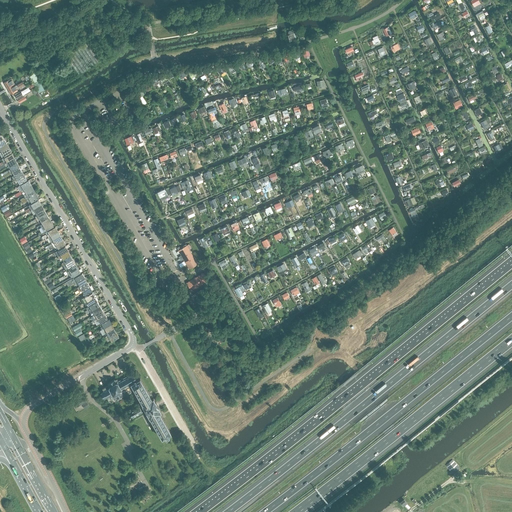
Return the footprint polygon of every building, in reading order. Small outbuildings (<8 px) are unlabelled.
[(483,12),(476,16),(479,21),(481,20),(486,17),(483,12)] [(432,16),(430,17),(432,21),(434,20),(440,17),(438,13),(432,16)] [(475,25),(470,28),(472,31),(473,30),(475,34),(477,32),(478,32),(475,25)] [(292,33),(286,35),(287,41),(294,39),(294,41),(297,40),(295,31),(292,32),(292,33)] [(430,37),(424,40),(427,45),(432,43),(431,41),(430,41),(429,39),(430,38),(430,37)] [(100,61),(86,41),(65,55),(78,75),(100,61)] [(307,49),(302,52),(305,58),(310,55),(307,49)] [(242,61),(237,64),(239,67),(241,66),(243,70),(246,68),(242,61)] [(231,63),(227,66),(230,72),(232,73),(233,73),(236,71),(234,68),(231,63)] [(222,64),(217,67),(220,72),(221,74),(222,74),(225,72),(226,72),(222,64)] [(193,69),(188,72),(192,78),(195,76),(197,75),(193,69)] [(39,78),(35,72),(29,75),(34,83),(37,89),(36,89),(40,97),(46,94),(42,86),(39,80),(40,80),(39,78)] [(363,72),(355,75),(357,81),(362,78),(361,76),(364,75),(363,72)] [(165,73),(159,76),(161,79),(162,82),(168,79),(165,73)] [(25,85),(21,78),(16,81),(20,88),(25,85)] [(18,90),(11,79),(4,83),(11,94),(18,90)] [(140,88),(136,91),(140,97),(144,94),(140,88)] [(466,111),(461,113),(462,116),(464,116),(466,119),(469,118),(466,111)] [(483,121),(480,123),(482,125),(484,129),(490,127),(488,124),(486,120),(483,121)] [(431,121),(426,124),(429,131),(434,128),(431,121)] [(237,127),(231,130),(233,132),(234,134),(234,136),(235,137),(237,136),(240,134),(241,133),(240,131),(239,132),(239,131),(240,130),(239,129),(238,129),(237,127)] [(131,136),(125,139),(127,144),(133,142),(131,136)] [(7,142),(0,146),(0,147),(1,149),(0,149),(0,152),(10,147),(7,142)] [(341,144),(335,147),(336,148),(336,149),(337,150),(339,154),(341,153),(340,151),(341,150),(341,149),(343,147),(344,147),(343,145),(342,146),(341,144)] [(0,152),(0,154),(1,154),(2,157),(12,151),(10,147),(0,152)] [(0,163),(1,165),(14,157),(12,153),(2,159),(3,161),(0,162),(0,163)] [(167,154),(160,157),(161,161),(164,160),(165,160),(166,163),(170,161),(169,158),(168,158),(167,154)] [(14,157),(1,165),(0,166),(2,168),(6,166),(7,167),(8,167),(17,162),(14,157)] [(246,158),(238,161),(240,164),(241,164),(241,165),(242,167),(248,164),(247,162),(247,161),(249,161),(247,157),(246,158)] [(17,162),(8,167),(9,170),(3,173),(4,175),(19,166),(17,162)] [(356,167),(355,168),(355,169),(357,173),(359,172),(360,174),(365,171),(364,169),(365,169),(363,165),(356,168),(356,167)] [(22,170),(19,166),(4,175),(5,177),(13,173),(14,175),(22,170)] [(22,170),(14,175),(16,177),(9,181),(10,183),(15,180),(25,175),(22,170)] [(27,179),(25,175),(15,180),(16,183),(19,181),(20,183),(27,179)] [(340,175),(334,178),(337,184),(343,181),(340,175)] [(21,190),(31,184),(28,180),(21,184),(23,187),(20,188),(21,190)] [(257,180),(253,182),(257,192),(262,191),(257,180)] [(34,189),(31,184),(21,190),(22,192),(25,191),(26,193),(34,189)] [(176,187),(170,189),(172,194),(174,197),(179,195),(178,192),(176,187)] [(34,189),(26,193),(28,196),(22,199),(23,201),(36,193),(34,189)] [(165,189),(157,192),(158,193),(160,198),(161,200),(169,197),(168,195),(166,190),(165,189)] [(236,190),(230,192),(232,196),(233,199),(237,197),(237,199),(239,198),(236,190)] [(39,198),(36,193),(23,201),(24,203),(28,201),(30,203),(39,198)] [(225,195),(220,197),(223,204),(228,202),(225,195)] [(353,197),(348,200),(350,204),(350,205),(356,203),(355,201),(353,197)] [(28,212),(41,204),(38,199),(29,205),(30,207),(25,210),(26,212),(28,212)] [(406,200),(405,201),(407,207),(408,207),(409,207),(409,206),(413,204),(410,199),(407,200),(407,199),(406,200)] [(336,206),(335,206),(337,212),(339,211),(340,213),(344,211),(340,203),(336,205),(336,206)] [(44,208),(41,204),(28,212),(29,214),(35,210),(36,213),(44,208)] [(328,209),(327,209),(331,217),(336,214),(332,207),(329,208),(328,209)] [(44,208),(36,213),(37,215),(35,216),(36,218),(46,212),(44,208)] [(410,210),(409,210),(413,219),(418,216),(416,211),(414,208),(413,208),(410,210)] [(46,212),(36,218),(39,223),(41,221),(49,217),(46,212)] [(41,227),(51,221),(49,217),(41,221),(42,223),(37,227),(38,229),(41,227)] [(183,218),(178,220),(180,226),(181,228),(186,226),(186,224),(184,220),(183,218)] [(308,220),(306,221),(310,227),(314,225),(314,224),(313,222),(314,222),(313,221),(313,220),(312,218),(310,219),(308,220)] [(44,231),(54,226),(51,221),(41,227),(44,231)] [(45,238),(58,231),(55,226),(48,231),(46,232),(47,234),(42,236),(42,237),(43,240),(45,238)] [(291,227),(286,229),(290,237),(294,235),(291,227)] [(58,231),(45,238),(46,240),(49,239),(51,241),(61,235),(58,231)] [(61,235),(51,241),(52,243),(48,246),(49,248),(63,239),(61,235)] [(66,244),(63,239),(49,248),(50,250),(57,246),(58,248),(66,244)] [(267,239),(262,242),(265,248),(270,245),(267,239)] [(198,264),(189,249),(191,248),(189,244),(187,245),(186,244),(182,246),(183,248),(179,250),(189,269),(198,264)] [(58,256),(68,250),(65,246),(58,250),(59,252),(57,253),(58,256)] [(315,247),(309,250),(312,256),(318,253),(316,248),(315,247)] [(63,259),(71,254),(68,250),(58,256),(60,260),(63,258),(63,259)] [(359,250),(352,254),(355,258),(361,255),(359,250)] [(63,264),(73,259),(71,254),(63,259),(64,261),(62,262),(63,264)] [(233,256),(229,258),(234,266),(237,264),(233,256)] [(347,258),(341,261),(344,266),(345,265),(349,262),(350,262),(347,258)] [(73,259),(63,264),(66,269),(68,267),(76,263),(73,259)] [(68,273),(78,267),(76,263),(68,267),(69,270),(67,271),(68,273)] [(71,277),(81,272),(78,267),(68,273),(70,276),(71,277)] [(54,270),(42,277),(43,279),(55,272),(54,270)] [(70,286),(85,277),(82,273),(66,282),(68,286),(70,286)] [(203,284),(209,280),(205,274),(204,275),(203,273),(187,282),(191,290),(203,284)] [(321,273),(318,275),(323,285),(326,283),(321,273)] [(80,286),(87,281),(85,277),(70,286),(71,288),(78,283),(80,286)] [(151,279),(149,280),(150,281),(145,283),(150,293),(157,289),(151,279)] [(209,280),(203,284),(205,287),(196,292),(198,296),(216,285),(212,279),(209,281),(209,280)] [(81,288),(79,289),(80,291),(90,286),(87,281),(80,286),(81,288)] [(302,284),(302,285),(306,292),(312,289),(310,287),(309,287),(306,282),(302,284)] [(92,290),(90,286),(80,291),(81,294),(83,292),(85,295),(92,290)] [(240,287),(235,290),(239,297),(244,294),(243,292),(240,287)] [(297,287),(291,291),(293,294),(296,292),(297,294),(298,295),(301,294),(297,287)] [(85,302),(95,297),(92,292),(81,299),(83,303),(85,302)] [(95,297),(85,302),(86,304),(89,303),(90,305),(97,301),(95,297)] [(97,301),(90,305),(91,308),(85,311),(86,313),(90,311),(100,305),(97,301)] [(268,303),(264,305),(267,313),(272,310),(268,303)] [(102,309),(100,305),(90,311),(91,313),(94,312),(95,314),(102,309)] [(102,309),(95,314),(96,316),(94,317),(95,319),(105,314),(102,309)] [(105,314),(95,319),(96,322),(99,320),(100,323),(108,318),(105,314)] [(102,329),(112,323),(109,319),(102,323),(103,326),(101,327),(102,329)] [(112,323),(102,329),(103,331),(105,330),(107,332),(114,328),(112,323)] [(75,332),(80,329),(82,328),(79,324),(72,327),(75,332)] [(114,328),(107,332),(108,334),(105,336),(107,338),(117,332),(114,328)] [(119,337),(117,332),(107,338),(108,340),(110,338),(112,341),(119,337)] [(139,406),(127,413),(130,418),(146,409),(150,417),(151,417),(163,438),(171,433),(160,412),(161,411),(159,408),(160,408),(158,404),(156,401),(154,398),(152,399),(140,378),(137,380),(134,374),(133,374),(132,373),(130,374),(131,375),(127,377),(127,376),(123,378),(124,379),(121,381),(120,379),(118,381),(116,379),(115,380),(115,379),(109,382),(109,383),(108,384),(102,388),(104,391),(101,392),(104,398),(107,396),(109,399),(113,397),(115,400),(131,390),(130,388),(132,387),(133,387),(143,404),(140,406),(139,406)] [(89,406),(84,397),(73,403),(76,408),(82,404),(85,408),(89,406)] [(452,460),(446,465),(453,473),(459,468),(452,460)]
